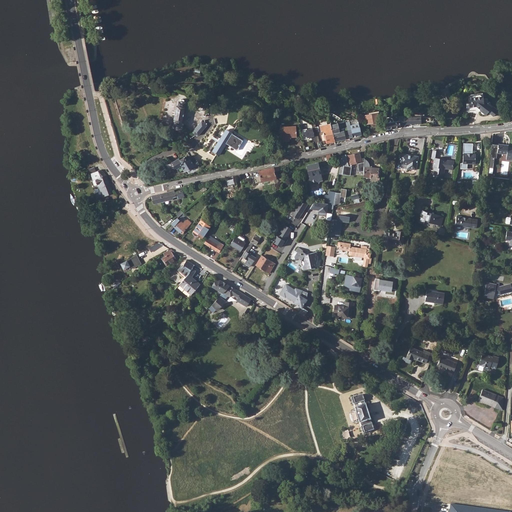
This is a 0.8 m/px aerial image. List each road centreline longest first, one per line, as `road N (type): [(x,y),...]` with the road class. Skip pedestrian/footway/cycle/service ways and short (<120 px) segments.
road 1 (unclassified): [(143,192),(390,136),(511,126)]
road 2 (secondary): [(421,395),(168,237),(138,200)]
road 3 (secondary): [(130,188),(102,148),(71,0)]
